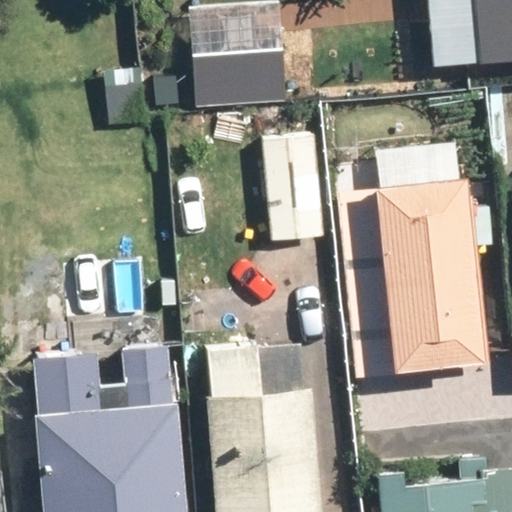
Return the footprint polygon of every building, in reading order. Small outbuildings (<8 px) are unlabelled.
[(274,41),(180,48),(184,100),(277,93),(274,41)] [(250,132),(257,233),(311,230),(304,128),(250,132)] [(344,376),(482,362),(462,168),(325,182),(344,376)] [(511,175),(509,175),(511,203),(511,324),(502,326),(507,378),(511,377),(511,175)] [(0,236),(0,321),(37,318),(28,233),(0,236)] [(37,511),(181,511),(171,391),(164,391),(160,338),(137,340),(135,309),(101,311),(98,276),(48,280),(52,327),(81,325),(83,343),(24,347),(37,511)] [(194,344),(208,511),(316,511),(301,334),(194,344)] [(467,511),(463,470),(370,481),(373,511),(467,511)]
